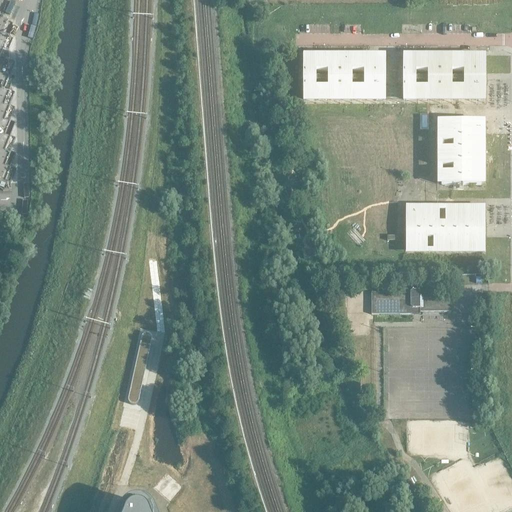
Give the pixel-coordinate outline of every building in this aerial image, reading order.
[(301,105),(379,105),(379,65),(301,65),(301,105)] [(401,65),(401,105),(432,105),(479,104),(479,65),(401,65)] [(439,129),(439,190),(479,190),(479,129),(439,129)] [(405,208),(405,256),(484,255),(484,208),(432,208),(405,208)] [(451,313),(451,297),(420,297),(420,291),(412,291),(410,293),(371,293),(371,315),(420,315),(420,313),(451,313)] [(134,381),(132,402),(139,403),(142,381),(134,381)] [(148,475),(150,475),(151,461),(140,460),(139,475),(142,475),(142,471),(149,471),(148,475)] [(171,500),(183,486),(168,472),(155,486),(171,500)]
